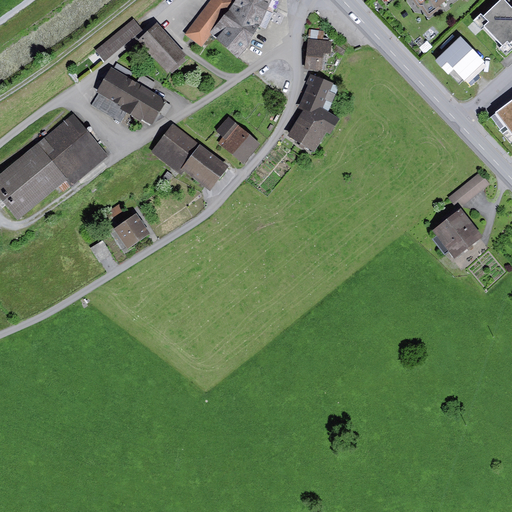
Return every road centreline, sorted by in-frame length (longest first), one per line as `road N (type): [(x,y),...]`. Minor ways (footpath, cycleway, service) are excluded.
road 1 (track): [(0,336),(127,266),(249,173),(294,106),(298,32),(314,0)]
road 2 (track): [(0,219),(19,227),(38,219),(160,126),(298,46)]
road 3 (track): [(0,146),(181,0)]
road 4 (primary): [(341,0),(457,123)]
road 5 (track): [(0,101),(135,0)]
